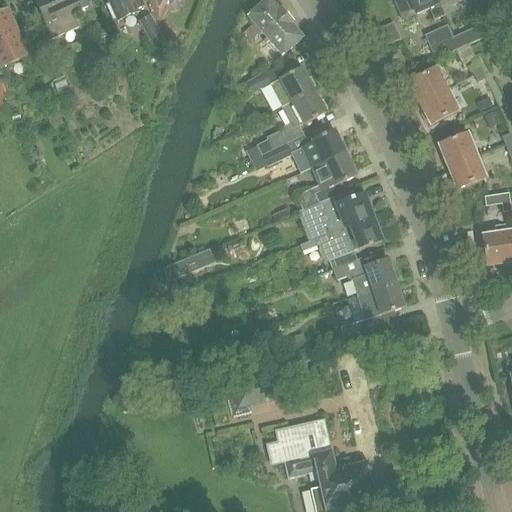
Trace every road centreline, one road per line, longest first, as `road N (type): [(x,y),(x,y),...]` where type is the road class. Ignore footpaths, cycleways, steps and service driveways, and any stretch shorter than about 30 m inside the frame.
road 1 (tertiary): [(454,328),(430,232),(367,91),(310,0)]
road 2 (tertiary): [(496,504),(454,328)]
